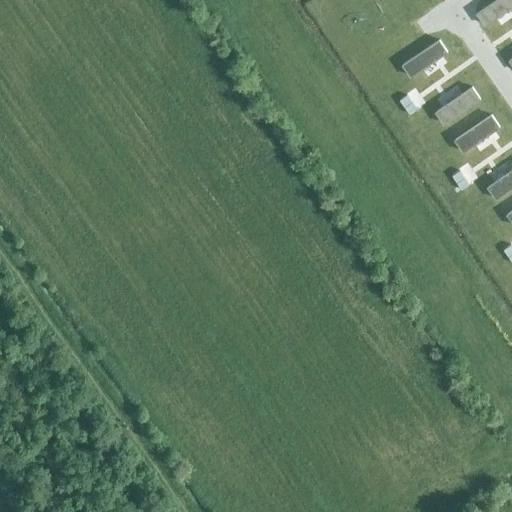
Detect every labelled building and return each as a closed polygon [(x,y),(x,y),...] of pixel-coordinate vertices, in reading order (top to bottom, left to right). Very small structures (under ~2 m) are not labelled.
[(511,0),(495,0),(477,13),(485,25),(511,6),(511,0)] [(439,39),(403,64),(411,76),(447,52),(439,39)] [(472,87),(435,112),(444,124),(480,99),(472,87)] [(491,114),(455,139),(463,151),(500,127),(491,114)] [(511,169),(488,186),(496,198),(511,187),(511,169)]
